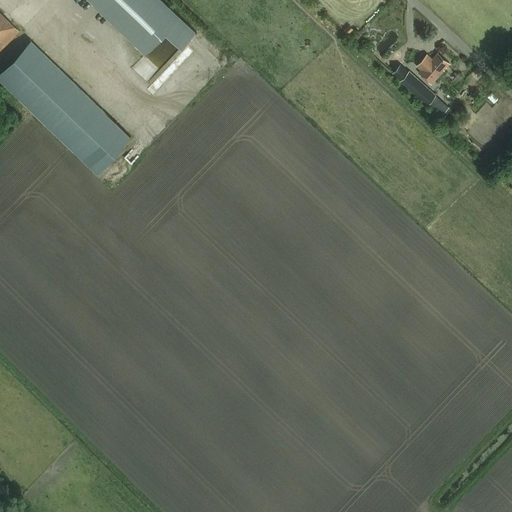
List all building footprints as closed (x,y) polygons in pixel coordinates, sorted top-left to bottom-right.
[(196,31),(163,0),(89,0),(146,53),(167,30),(182,45),(196,31)] [(0,10),(0,50),(20,30),(0,10)] [(132,136),(30,38),(0,69),(0,80),(96,172),(132,136)] [(433,59),(427,54),(417,66),(421,70),(419,72),(432,84),(450,64),(438,53),(433,59)] [(427,104),(435,95),(409,71),(401,80),(427,104)]
